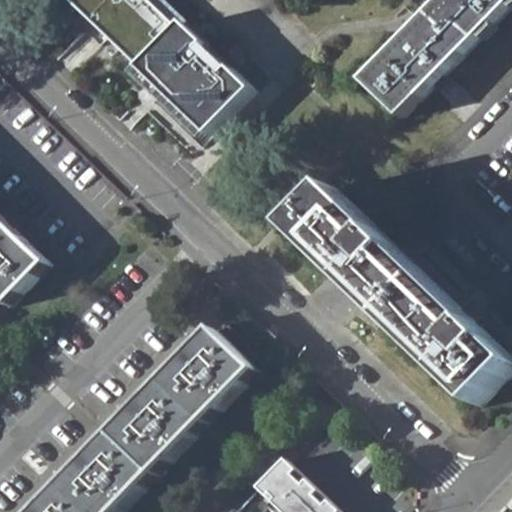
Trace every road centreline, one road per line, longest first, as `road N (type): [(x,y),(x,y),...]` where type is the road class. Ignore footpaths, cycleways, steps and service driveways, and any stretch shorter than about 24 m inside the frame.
road 1 (residential): [(206,240),(469,492)]
road 2 (residential): [(0,457),(206,240)]
road 3 (residential): [(0,42),(206,240)]
road 4 (residential): [(511,118),(446,189),(511,259)]
